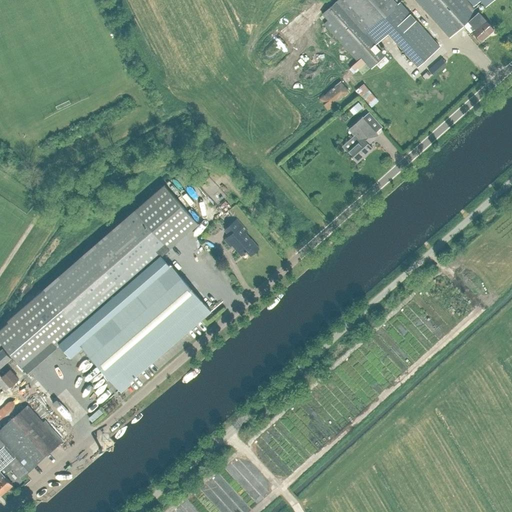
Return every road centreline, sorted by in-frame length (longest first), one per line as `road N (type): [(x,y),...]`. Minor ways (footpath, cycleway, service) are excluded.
road 1 (unclassified): [(6,511),(511,66)]
road 2 (track): [(134,511),(511,180)]
